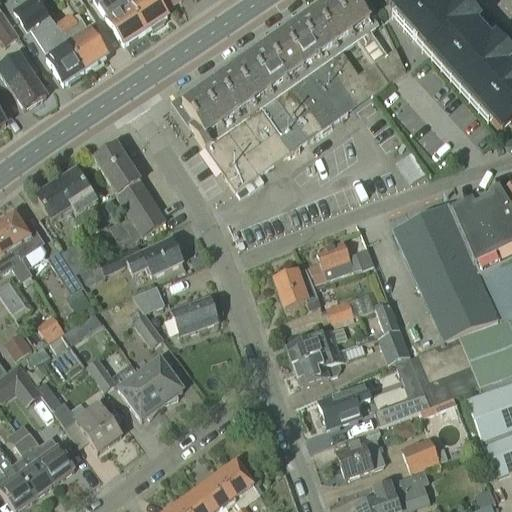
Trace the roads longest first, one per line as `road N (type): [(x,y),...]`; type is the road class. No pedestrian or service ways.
road 1 (residential): [(219,264),(511,162)]
road 2 (residential): [(102,511),(270,390)]
road 3 (residential): [(219,264),(123,91)]
road 4 (tertiary): [(123,91),(260,0)]
road 5 (tertiary): [(0,177),(123,91)]
road 6 (residential): [(270,390),(219,264)]
road 7 (residential): [(312,511),(270,390)]
